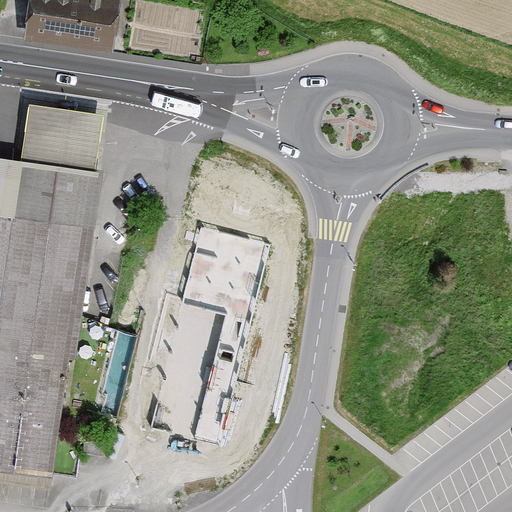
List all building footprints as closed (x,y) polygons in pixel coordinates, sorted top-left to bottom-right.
[(116,0),(31,0),(25,40),(109,53),(116,0)] [(28,98),(19,155),(94,166),(102,109),(28,98)] [(0,151),(0,471),(53,480),(101,167),(94,166),(19,155),(0,151)] [(450,256),(456,198),(399,192),(393,250),(450,256)] [(210,368),(196,429),(217,434),(231,372),(210,368)]
